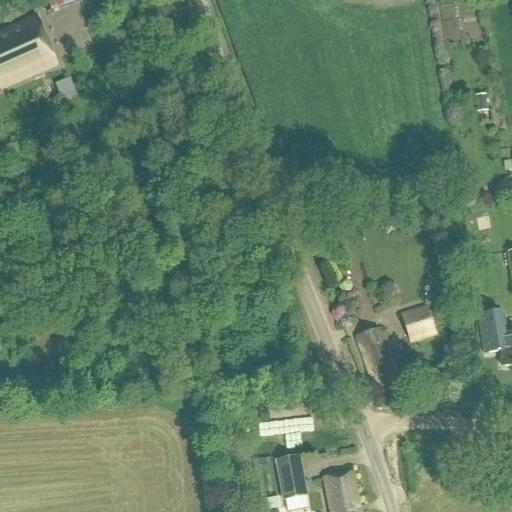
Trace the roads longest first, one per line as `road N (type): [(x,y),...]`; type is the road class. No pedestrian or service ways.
road 1 (unclassified): [(361,421),(194,0)]
road 2 (unclassified): [(511,430),(361,421)]
